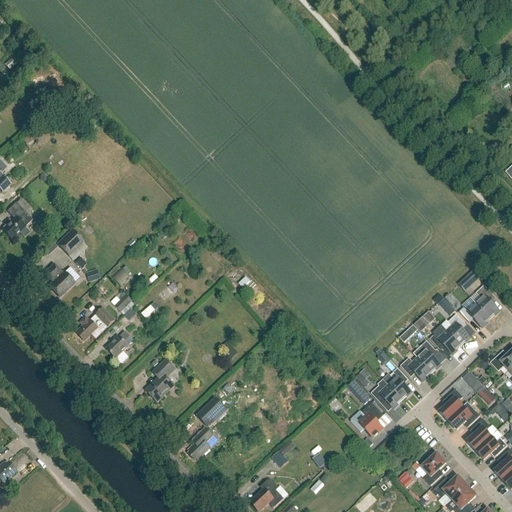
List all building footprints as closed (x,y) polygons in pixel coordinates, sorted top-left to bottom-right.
[(35,99),(44,110),(52,103),(43,92),(35,99)] [(46,123),(56,141),(67,135),(57,117),(46,123)] [(23,155),(28,151),(21,143),(16,147),(23,155)] [(2,176),(0,178),(0,191),(2,193),(11,185),(2,176)] [(16,205),(25,214),(30,209),(21,200),(16,205)] [(25,228),(32,221),(25,214),(16,205),(8,212),(15,220),(3,231),(12,241),(19,234),(25,228)] [(25,228),(19,234),(25,239),(31,234),(25,228)] [(68,258),(84,243),(72,231),(57,245),(68,258)] [(80,259),(74,264),(80,270),(85,265),(80,259)] [(63,275),(55,266),(45,274),(54,283),(49,287),(60,298),(74,285),(64,273),(63,275)] [(120,287),(130,277),(121,268),(111,277),(120,287)] [(97,271),(89,274),(91,283),(99,280),(97,271)] [(472,285),(479,279),(474,273),(467,279),(472,285)] [(242,289),(250,282),(246,278),(238,285),(242,289)] [(476,305),(490,320),(494,316),(495,317),(500,313),(492,304),(496,300),(484,287),(476,294),(481,300),(476,305)] [(476,294),(471,299),(476,305),(481,300),(476,294)] [(439,295),(433,300),(437,305),(443,300),(439,295)] [(453,307),(457,304),(449,295),(445,299),(453,307)] [(121,314),(132,302),(126,296),(114,307),(121,314)] [(450,317),(455,312),(444,300),(438,305),(450,317)] [(139,311),(142,318),(156,310),(153,304),(139,311)] [(486,324),(490,320),(476,305),(467,313),(463,309),(459,313),(469,325),(474,321),(482,330),(487,325),(486,324)] [(91,321),(90,320),(89,321),(86,318),(80,324),(83,327),(76,333),(84,342),(92,335),(96,340),(115,322),(103,310),(97,315),(91,321)] [(130,310),(124,317),(129,322),(135,315),(130,310)] [(446,322),(441,327),(460,347),(465,343),(466,345),(470,340),(462,331),(467,327),(456,316),(448,324),(446,322)] [(422,319),(414,326),(421,333),(429,326),(422,319)] [(409,331),(400,340),(404,344),(417,332),(413,327),(409,331)] [(460,347),(441,327),(433,335),(434,336),(430,340),(440,352),(444,348),(453,357),(457,352),(456,351),(460,347)] [(115,342),(107,350),(116,359),(123,352),(129,347),(124,343),(130,338),(125,333),(120,338),(118,337),(114,341),(115,342)] [(414,355),(417,359),(431,374),(435,371),(436,372),(441,367),(433,358),(437,354),(427,343),(414,355)] [(234,351),(227,357),(230,360),(237,354),(234,351)] [(123,352),(116,359),(121,365),(128,358),(123,352)] [(508,372),(511,368),(511,352),(507,357),(503,352),(490,364),(498,373),(504,368),(508,372)] [(384,354),(378,359),(383,364),(389,359),(384,354)] [(428,380),(427,378),(431,374),(417,359),(413,364),(409,360),(400,368),(411,379),(415,375),(423,384),(428,380)] [(481,360),(479,367),(486,369),(488,362),(481,360)] [(158,403),(175,386),(167,378),(176,370),(167,361),(154,373),(159,379),(146,391),(158,403)] [(389,376),(383,381),(388,387),(402,402),(406,398),(407,399),(412,395),(404,386),(408,382),(397,370),(393,374),(390,377),(389,376)] [(360,376),(356,379),(365,389),(368,385),(360,376)] [(483,377),(478,381),(482,386),(487,382),(483,377)] [(477,394),(483,389),(475,380),(469,386),(477,394)] [(371,400),(354,382),(347,388),(364,406),(371,400)] [(379,387),(371,395),(381,406),(386,402),(394,411),(399,407),(398,405),(402,402),(388,387),(383,392),(379,387)] [(485,390),(479,396),(484,401),(490,395),(485,390)] [(448,405),(439,413),(448,422),(463,408),(458,403),(463,399),(455,391),(444,401),(448,405)] [(208,429),(227,411),(216,399),(196,417),(208,429)] [(511,406),(507,401),(502,406),(511,416),(511,406)] [(383,430),(375,421),(382,415),(372,404),(361,414),(360,412),(351,420),(351,423),(360,434),(364,430),(373,440),(383,430)] [(463,408),(448,422),(456,432),(465,424),(469,428),(480,418),(472,410),(468,404),(463,408)] [(475,435),(467,443),(475,452),(491,438),(497,432),(492,427),(490,429),(483,421),(472,431),(475,435)] [(198,460),(211,448),(206,443),(214,437),(206,429),(197,438),(199,440),(188,451),(190,452),(189,454),(195,460),(196,458),(198,460)] [(491,438),(475,452),(484,461),(492,453),(496,457),(507,447),(500,439),(502,437),(497,432),(491,438)] [(218,441),(214,437),(206,443),(211,448),(218,441)] [(364,443),(363,444),(368,450),(369,449),(373,445),(368,439),(364,443)] [(503,465),(494,473),(503,482),(511,473),(511,452),(510,450),(499,460),(503,465)] [(280,470),(288,463),(279,453),(271,459),(280,470)] [(311,458),(315,468),(322,465),(318,455),(311,458)] [(430,487),(441,477),(437,473),(446,465),(437,455),(421,469),(427,475),(423,479),(430,487)] [(6,465),(4,463),(0,466),(0,481),(3,484),(16,473),(8,463),(6,465)] [(511,473),(503,482),(511,491),(511,490),(511,473)] [(406,489),(407,489),(411,485),(407,481),(409,478),(405,474),(398,480),(406,489)] [(452,502),(467,487),(458,477),(449,486),(445,481),(432,493),(436,498),(438,496),(442,500),(446,496),(452,502)] [(273,510),(284,500),(276,492),(279,489),(274,484),(272,482),(269,481),(266,483),(260,488),(263,491),(250,504),(257,511),(260,511),(269,505),(273,510)] [(467,487),(452,502),(457,508),(453,511),(452,511),(469,511),(472,510),(467,506),(476,497),(467,487)]
